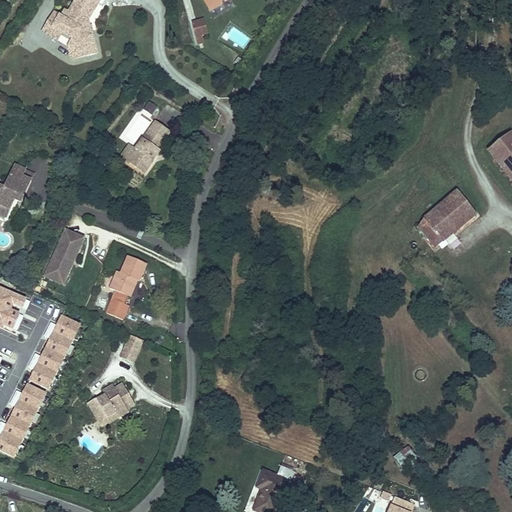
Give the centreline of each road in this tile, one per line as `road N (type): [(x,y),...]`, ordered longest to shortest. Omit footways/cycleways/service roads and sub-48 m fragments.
road 1 (unclassified): [(132,511),(160,495),(184,438),(193,214),(244,104),(311,0)]
road 2 (unknown): [(155,0),(158,51),(169,70),(244,104)]
